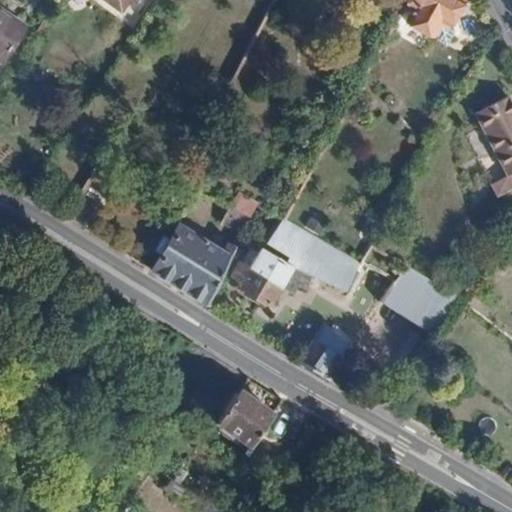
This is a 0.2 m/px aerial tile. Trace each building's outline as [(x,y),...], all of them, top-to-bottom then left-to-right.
[(90,0),(114,16),(121,7),(126,11),(133,0),(90,0)] [(404,0),(404,1),(413,8),(404,22),(427,35),(436,21),(445,26),(459,3),(454,0),(404,0)] [(27,26),(0,8),(0,61),(2,64),(27,26)] [(427,35),(437,41),(445,26),(436,21),(427,35)] [(33,66),(61,85),(78,60),(51,42),(33,66)] [(511,112),(504,97),(470,114),(510,187),(511,185),(511,112)] [(239,234),(254,202),(255,200),(236,189),(226,204),(217,220),(239,234)] [(288,266),(277,284),(288,291),(294,282),(302,286),(309,274),(345,291),(358,264),(355,262),(277,217),(258,248),(288,266)] [(149,271),(204,306),(232,248),(228,245),(222,254),(178,226),(149,271)] [(254,303),(262,308),(277,284),(288,266),(258,248),(258,247),(244,268),(236,263),(227,277),(236,282),(232,289),(241,294),(238,298),(252,307),(254,303)] [(383,307),(431,333),(451,300),(401,273),(383,307)] [(348,345),(320,320),(295,361),(326,379),(348,345)] [(369,329),(357,361),(387,372),(399,341),(369,329)] [(278,409),(238,390),(221,431),(261,448),(278,409)]
